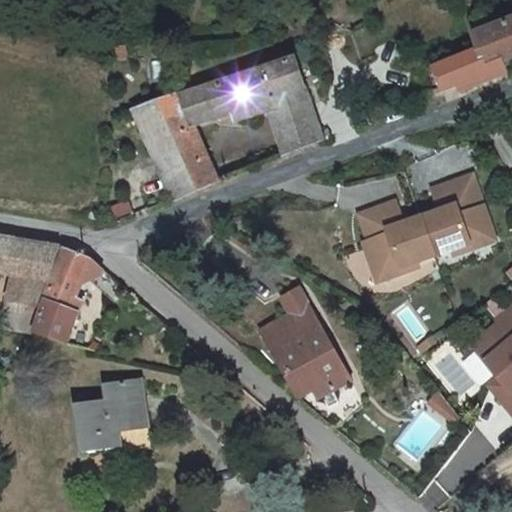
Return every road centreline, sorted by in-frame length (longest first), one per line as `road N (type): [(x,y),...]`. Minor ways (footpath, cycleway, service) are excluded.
road 1 (unclassified): [(98,243),(511,85)]
road 2 (unclassified): [(98,243),(412,511)]
